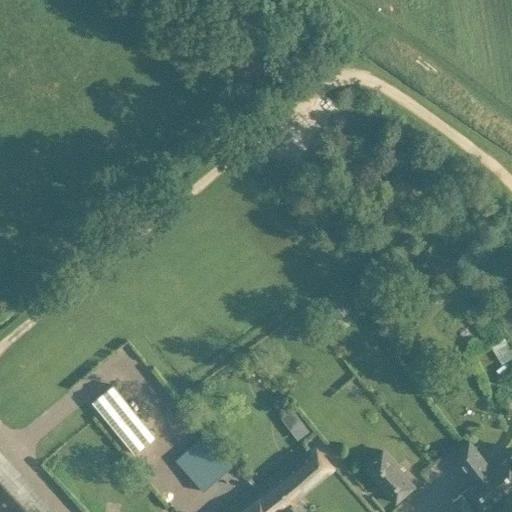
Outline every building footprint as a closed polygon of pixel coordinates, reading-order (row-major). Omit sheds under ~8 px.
[(350,309),(337,293),(324,303),(337,319),(350,309)] [(506,370),(510,340),(483,337),(480,367),(506,370)] [(112,385),(92,402),(134,453),(155,436),(112,385)] [(301,420),(290,428),(298,439),(310,431),(301,420)] [(206,433),(176,460),(203,490),(233,463),(206,433)] [(474,484),(452,500),(461,511),(478,511),(511,487),(511,455),(488,474),(477,460),(480,457),(481,458),(482,457),(469,440),(450,454),(462,469),(462,468),(474,484)] [(281,511),(333,468),(320,453),(315,447),(314,446),(268,477),(225,511),(281,511)] [(364,466),(395,503),(414,486),(383,450),(364,466)] [(0,510),(1,511),(55,511),(5,457),(0,451),(0,510)]
